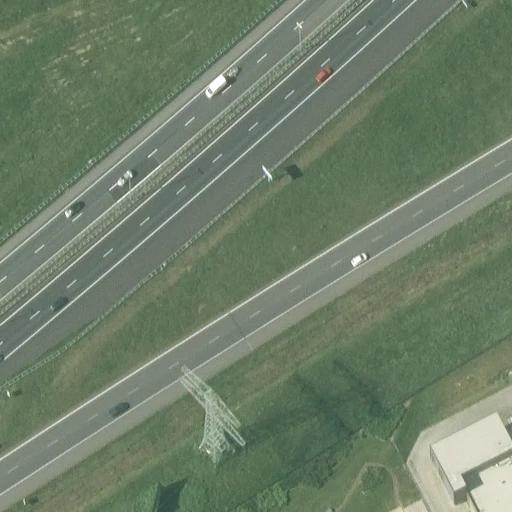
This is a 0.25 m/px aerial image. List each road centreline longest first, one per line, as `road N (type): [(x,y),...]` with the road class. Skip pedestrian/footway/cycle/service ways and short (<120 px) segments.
road 1 (motorway): [(0,483),(511,162)]
road 2 (motorway): [(0,347),(398,0)]
road 3 (motorway): [(327,0),(0,282)]
